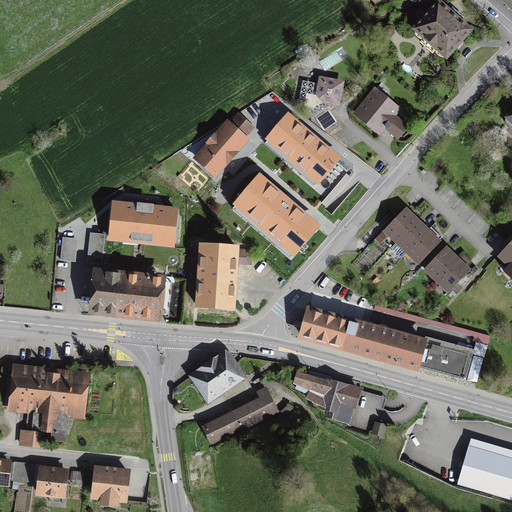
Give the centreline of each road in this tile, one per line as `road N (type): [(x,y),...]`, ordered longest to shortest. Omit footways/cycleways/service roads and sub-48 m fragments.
road 1 (unclassified): [(511,56),(402,169),(256,344)]
road 2 (primary): [(256,344),(511,413)]
road 3 (primary): [(0,320),(163,337)]
road 4 (tertiary): [(173,496),(160,401),(163,337)]
road 5 (residential): [(136,464),(0,449)]
